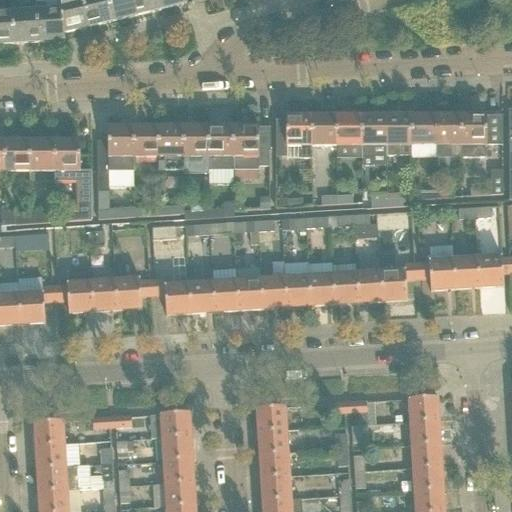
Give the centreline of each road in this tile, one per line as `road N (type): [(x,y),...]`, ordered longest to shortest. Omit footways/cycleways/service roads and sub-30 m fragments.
road 1 (residential): [(213,78),(511,60)]
road 2 (tertiary): [(221,368),(470,352)]
road 3 (tertiary): [(0,382),(221,368)]
road 4 (residential): [(213,78),(0,91)]
road 5 (residential): [(374,0),(252,30),(230,45),(213,78)]
road 6 (residential): [(470,352),(481,511)]
road 7 (residential): [(230,511),(221,368)]
